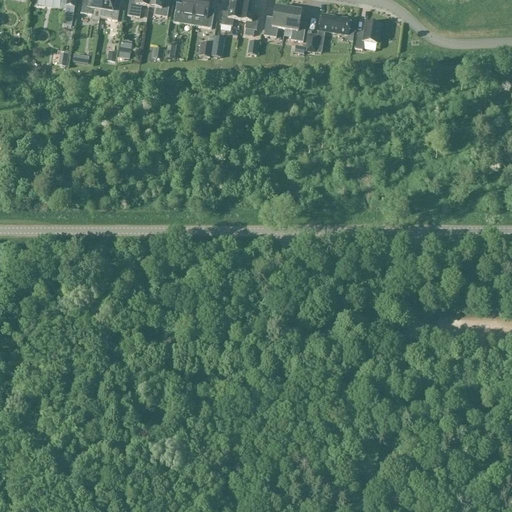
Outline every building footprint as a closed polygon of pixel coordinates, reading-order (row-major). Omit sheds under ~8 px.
[(47,0),(61,2),(61,1),(67,3),(66,8),(74,10),(75,0),(47,0)] [(93,10),(101,11),(102,0),(91,0),(91,1),(87,0),(83,0),(81,14),(92,16),(93,10)] [(102,0),(101,11),(109,13),(108,21),(117,23),(120,5),(114,4),(114,0),(102,0)] [(141,8),(149,9),(150,0),(136,0),(137,1),(130,0),(127,18),(139,20),(141,8)] [(163,0),(150,0),(149,9),(156,10),(155,17),(167,20),(169,6),(163,5),(163,0)] [(173,25),(192,28),(196,0),(183,0),(181,12),(175,11),(173,25)] [(204,0),(196,0),(192,28),(211,31),(213,17),(207,16),(210,1),(205,0),(204,0)] [(233,22),(240,23),(243,4),(231,2),(229,15),(222,14),(220,27),(232,29),(233,22)] [(254,6),(243,4),(240,23),(246,24),(245,31),(256,33),(258,19),(252,18),(254,6)] [(277,30),(285,32),(288,11),(275,9),(273,24),(266,22),(264,38),(276,40),(277,30)] [(299,28),(301,13),(288,11),(285,32),(292,33),(290,42),(303,44),(305,29),(299,28)] [(351,22),(321,17),(318,38),(315,55),(321,56),(325,34),(348,37),(347,43),(353,44),(356,26),(350,25),(351,22)] [(365,24),(363,37),(357,36),(354,51),(362,53),(363,44),(377,46),(380,27),(365,24)] [(315,55),(318,38),(308,36),(305,53),(315,55)] [(224,41),(214,39),(211,58),(221,60),(224,41)] [(259,44),(250,43),(247,56),(256,58),(259,44)] [(212,46),(201,44),(198,58),(210,60),(212,46)] [(168,46),(165,59),(174,61),(176,47),(168,46)] [(131,51),(120,49),(119,60),(130,62),(131,51)] [(153,50),(152,60),(163,62),(165,52),(153,50)] [(115,65),(117,54),(109,53),(107,64),(115,65)]
